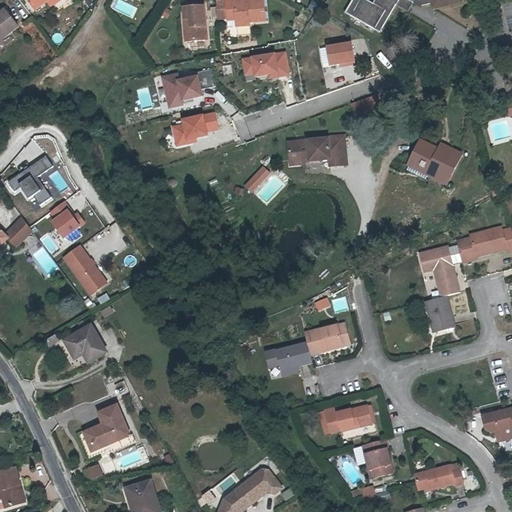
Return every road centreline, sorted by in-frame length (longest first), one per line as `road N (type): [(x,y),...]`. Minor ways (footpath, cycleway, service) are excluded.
road 1 (residential): [(511,46),(245,128)]
road 2 (residential): [(372,189),(353,281),(383,375)]
road 3 (residential): [(383,375),(408,411),(468,449),(503,511)]
road 4 (tertiary): [(73,511),(0,365)]
